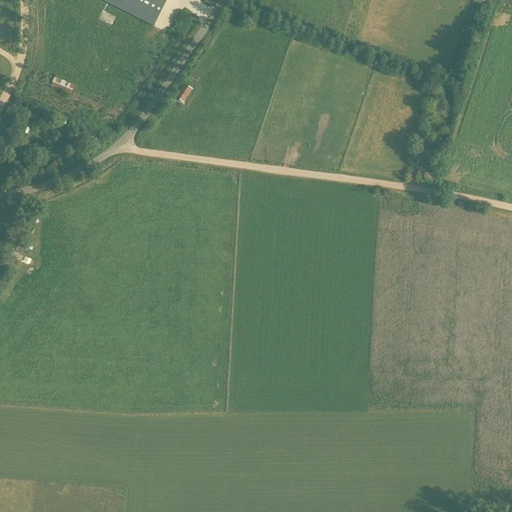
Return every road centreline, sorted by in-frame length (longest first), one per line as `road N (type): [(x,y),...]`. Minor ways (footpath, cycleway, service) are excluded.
road 1 (track): [(511,207),(121,142)]
road 2 (unclassified): [(222,0),(121,142),(55,182),(0,194)]
